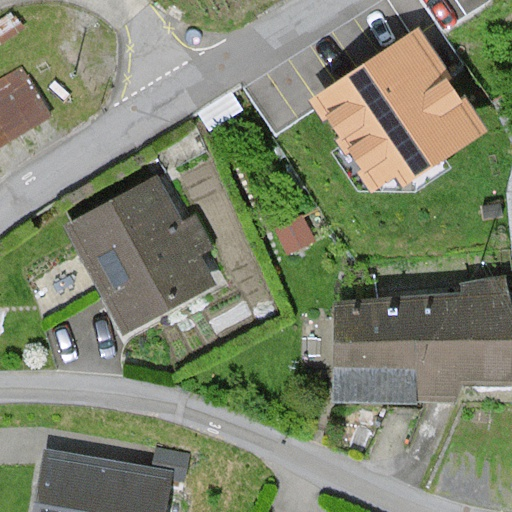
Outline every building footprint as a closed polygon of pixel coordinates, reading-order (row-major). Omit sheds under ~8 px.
[(420,27),(311,101),(373,192),(393,178),(402,191),(490,131),(420,27)] [(0,149),(53,116),(22,63),(0,78),(0,149)] [(155,170),(57,224),(115,335),(213,285),(192,254),(210,244),(191,211),(177,219),(155,170)] [(303,214),(276,227),(289,256),(316,243),(303,214)] [(511,290),(322,294),(330,402),(437,401),(458,383),(511,381),(511,290)] [(158,511),(164,474),(36,451),(24,511),(158,511)]
